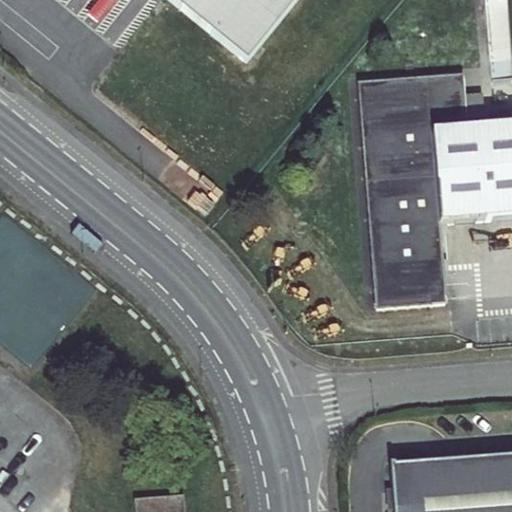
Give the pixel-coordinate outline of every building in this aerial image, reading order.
[(165,0),(245,64),(297,0),(165,0)] [(502,0),(482,0),(490,84),(510,83),(502,0)] [(462,78),(356,86),(374,312),(430,309),(429,299),(445,298),(440,227),(511,221),(511,129),(466,133),(462,78)] [(429,299),(430,309),(446,319),(446,308),(445,298),(429,299)] [(511,511),(511,460),(390,469),(393,511),(511,511)] [(183,511),(182,502),(131,503),(131,511),(183,511)]
